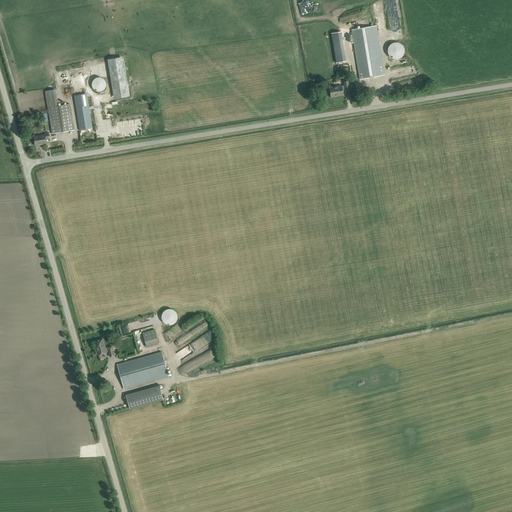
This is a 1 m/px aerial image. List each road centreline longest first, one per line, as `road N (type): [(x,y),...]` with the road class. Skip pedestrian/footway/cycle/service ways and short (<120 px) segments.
road 1 (unclassified): [(24,163),(511,84)]
road 2 (unclassified): [(124,511),(24,163)]
